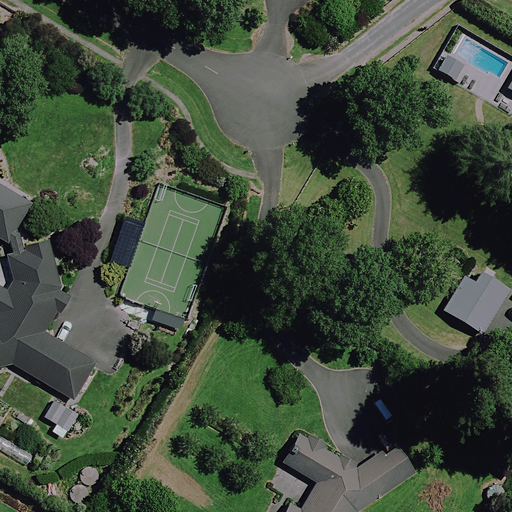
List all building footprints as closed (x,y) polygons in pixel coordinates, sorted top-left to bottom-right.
[(4,264),(0,261),(0,369),(4,368),(70,406),(93,366),(45,332),(57,311),(64,314),(71,301),(62,297),(46,242),(1,255),(4,264)] [(511,296),(471,266),(450,293),(463,303),(454,315),(482,336),(511,296)] [(67,407),(55,400),(38,428),(50,436),(67,407)] [(2,434),(0,436),(0,452),(28,471),(37,457),(2,434)] [(360,511),(361,511),(410,485),(394,456),(367,470),(299,434),(280,469),(311,486),(299,506),(285,498),(276,511),(360,511)]
